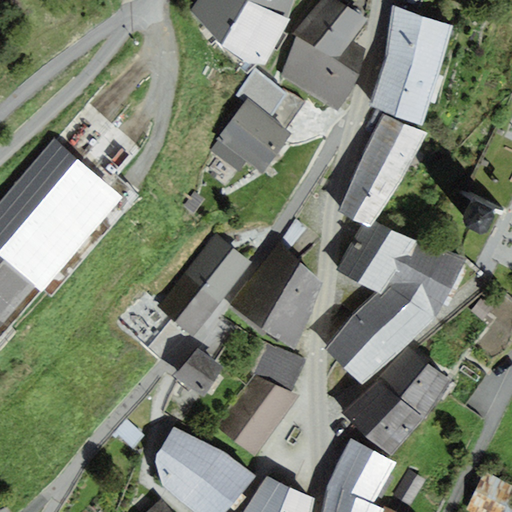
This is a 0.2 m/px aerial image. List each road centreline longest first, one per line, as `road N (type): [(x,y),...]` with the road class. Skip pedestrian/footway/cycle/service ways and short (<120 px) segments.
road 1 (residential): [(48,511),(74,463),(243,279),(355,116)]
road 2 (unclassified): [(319,511),(314,399),(332,277),(334,194),(355,116)]
road 3 (residential): [(0,155),(60,101),(144,0)]
road 4 (residential): [(511,377),(447,511)]
road 5 (unclassified): [(355,116),(386,29),(388,0)]
